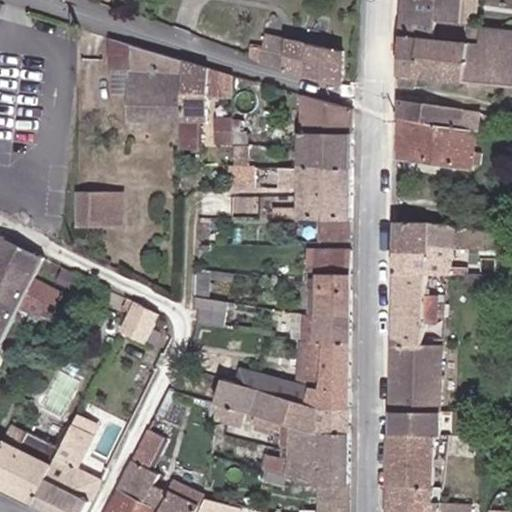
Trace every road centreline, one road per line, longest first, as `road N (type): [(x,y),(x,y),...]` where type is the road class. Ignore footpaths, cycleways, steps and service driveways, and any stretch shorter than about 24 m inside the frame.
road 1 (track): [(0,226),(196,318),(102,511)]
road 2 (tertiary): [(376,103),(374,511)]
road 3 (residential): [(42,0),(376,103)]
